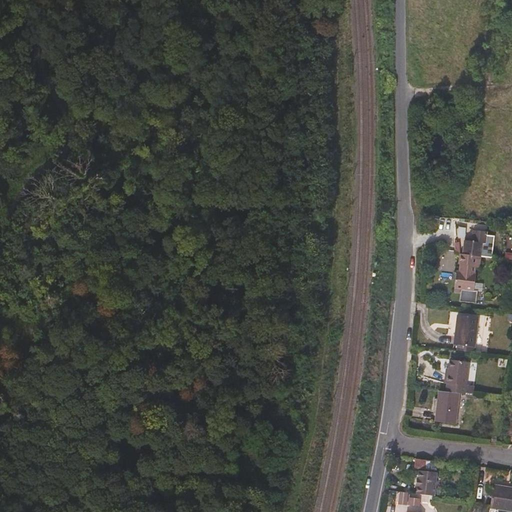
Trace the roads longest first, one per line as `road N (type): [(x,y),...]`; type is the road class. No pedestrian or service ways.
road 1 (residential): [(397,0),(408,241),(387,443)]
road 2 (residential): [(511,455),(387,443)]
